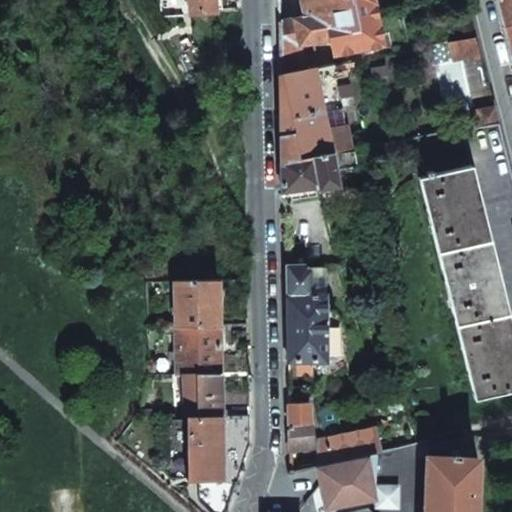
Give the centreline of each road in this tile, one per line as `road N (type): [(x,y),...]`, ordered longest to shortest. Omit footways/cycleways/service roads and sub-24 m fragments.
road 1 (residential): [(258,0),(267,459),(250,511)]
road 2 (track): [(126,0),(261,238)]
